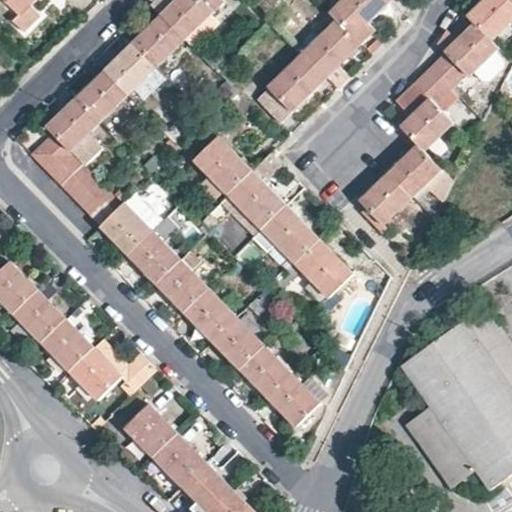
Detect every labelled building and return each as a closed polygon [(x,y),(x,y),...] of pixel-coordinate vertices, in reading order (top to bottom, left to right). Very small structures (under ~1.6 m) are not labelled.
[(36,0),(5,0),(20,15),(15,20),(27,32),(46,14),(34,2),(36,0)] [(187,39),(226,0),(178,0),(175,3),(171,0),(156,0),(152,4),(163,14),(187,39)] [(391,2),(389,0),(345,0),(333,12),(340,19),(357,36),(391,2)] [(486,0),(470,16),(477,23),(493,40),(511,20),(511,1),(510,0),(486,0)] [(187,39),(163,14),(134,42),(158,67),(187,39)] [(363,43),(357,36),(340,19),(305,53),(329,77),(363,43)] [(477,23),(448,51),(469,73),(470,75),(500,47),(493,40),(477,23)] [(129,95),(158,67),(134,42),(105,71),(129,95)] [(469,73),(448,51),(443,56),(437,62),(458,83),(469,73)] [(329,77),(305,53),(259,98),(283,123),(329,77)] [(432,67),(427,72),(448,93),(453,88),(458,83),(437,62),(432,67)] [(77,99),(102,123),(129,95),(105,71),(77,99)] [(417,82),(437,103),(448,93),(427,72),(422,77),(417,82)] [(437,103),(417,82),(402,97),(398,100),(414,116),(403,126),(420,145),(425,150),(455,122),(437,103)] [(72,152),(102,123),(77,99),(48,127),(54,133),(65,144),(72,152)] [(65,144),(54,133),(33,155),(44,165),(65,144)] [(225,189),(229,193),(254,169),(220,134),(195,159),(210,174),(225,189)] [(74,154),(72,152),(65,144),(44,165),(53,175),(74,154)] [(405,159),(391,172),(413,196),(418,200),(431,187),(445,201),(455,181),(425,150),(420,145),(405,159)] [(254,169),(229,193),(263,227),(287,203),(265,180),(283,163),(272,152),(254,169)] [(53,175),(62,185),(84,164),(74,154),(53,175)] [(72,196),(94,174),(84,164),(62,185),(72,196)] [(413,196),(391,172),(362,201),(368,206),(363,211),(384,232),(388,228),(384,224),(413,196)] [(72,196),(82,206),(104,184),(94,174),(72,196)] [(225,189),(210,174),(197,187),(212,202),(225,189)] [(92,215),(114,194),(104,184),(82,206),(92,215)] [(158,215),(171,205),(160,190),(147,200),(158,215)] [(92,215),(102,226),(124,204),(114,194),(92,215)] [(124,204),(102,226),(130,255),(154,231),(126,202),(124,204)] [(287,203),(263,227),(297,262),(321,238),(287,203)] [(130,255),(159,284),(183,260),(154,231),(130,255)] [(355,272),(321,238),(297,262),(331,297),(355,272)] [(0,288),(18,307),(39,287),(12,260),(0,271),(0,288)] [(183,260),(159,284),(187,311),(210,288),(183,260)] [(68,317),(39,287),(18,307),(47,338),(68,317)] [(238,317),(210,288),(187,311),(215,340),(238,317)] [(47,338),(75,366),(96,346),(68,317),(47,338)] [(238,317),(215,340),(242,368),(266,345),(238,317)] [(511,475),(511,339),(501,325),(487,336),(483,331),(477,336),(464,319),(405,364),(435,404),(409,422),(456,486),(482,468),(495,487),(511,475)] [(96,346),(75,366),(103,395),(124,375),(106,357),(112,350),(102,339),(96,346)] [(242,368),(271,397),(295,374),(266,345),(242,368)] [(128,365),(112,350),(106,357),(124,375),(127,379),(132,374),(126,368),(128,365)] [(137,389),(159,368),(145,354),(142,351),(128,365),(126,368),(132,374),(127,379),(137,389)] [(295,374),(271,397),(299,425),(323,402),(295,374)] [(122,384),(131,394),(137,389),(127,379),(122,384)] [(128,427),(155,455),(180,432),(152,404),(128,427)] [(184,484),(208,460),(180,432),(155,455),(184,484)] [(213,511),(236,489),(208,460),(184,484),(211,511),(213,511)] [(258,511),(236,489),(213,511),(258,511)]
